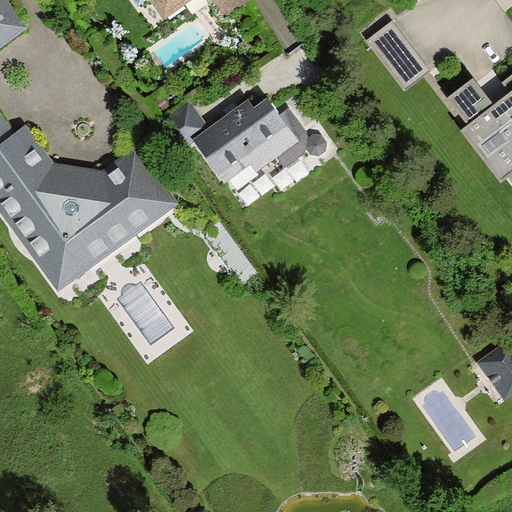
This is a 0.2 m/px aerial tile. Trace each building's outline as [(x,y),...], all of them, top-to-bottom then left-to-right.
[(0,0),(0,205),(60,287),(174,204),(136,151),(103,174),(86,172),(53,167),(45,157),(25,131),(16,139),(0,117),(0,45),(24,28),(3,0),(0,0)] [(151,0),(161,13),(179,0),(151,0)] [(214,0),(226,16),(247,1),(246,0),(214,0)] [(432,71),(393,21),(367,41),(406,91),(430,72),(432,71)] [(511,77),(503,84),(511,94),(495,107),(476,82),(474,80),(450,98),(470,125),(461,132),(501,183),(509,177),(511,181),(511,77)] [(295,140),(264,97),(249,108),(243,99),(188,138),(220,182),(245,164),(251,172),(271,158),(295,140)] [(511,338),(511,339),(479,362),(505,398),(511,392),(511,338)]
